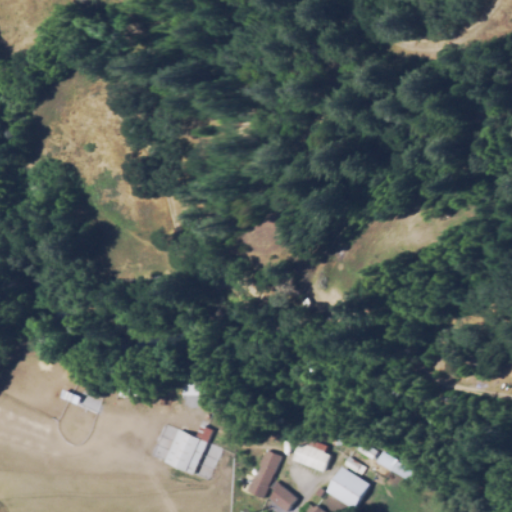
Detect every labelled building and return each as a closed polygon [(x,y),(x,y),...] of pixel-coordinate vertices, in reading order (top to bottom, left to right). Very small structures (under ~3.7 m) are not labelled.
[(306,307),(302,301),(309,297),(312,304),(306,307)] [(328,327),(323,323),(329,316),(334,321),(328,327)] [(196,396),(196,385),(179,385),(179,396),(196,396)] [(460,403),(443,400),(444,395),(461,398),(460,403)] [(195,474),(167,462),(181,429),(199,437),(204,425),(214,430),(195,474)] [(325,471),(296,460),(302,444),(307,446),(309,438),(329,446),(326,453),(332,455),(325,471)] [(372,459),(355,448),(361,440),(378,451),(372,459)] [(266,499),(249,492),(255,477),(257,477),(262,465),(261,465),(267,449),(283,456),(266,499)] [(373,464),(407,480),(412,470),(378,454),(373,464)] [(362,474),(346,464),(350,457),(366,467),(362,474)] [(356,509),(329,492),(344,467),(372,485),(375,481),(379,484),(371,498),(365,494),(356,509)] [(290,511),(273,499),(283,485),(300,498),(290,511)] [(322,511),(306,503),(301,511),(322,511)]
